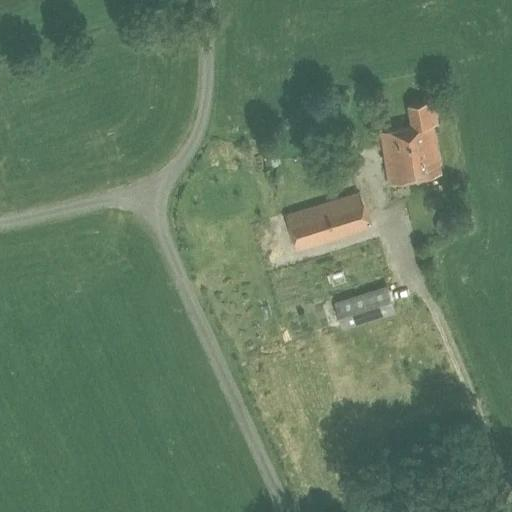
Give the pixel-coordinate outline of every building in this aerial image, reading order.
[(433,122),(438,121),(434,99),(410,104),(414,125),(382,130),(391,181),(441,172),(433,122)] [(350,165),(346,153),(333,157),(335,169),(350,165)] [(298,249),(369,227),(359,192),(288,213),(298,249)] [(241,218),(247,234),(276,225),(270,208),(241,218)] [(458,227),(459,222),(456,216),(451,213),(446,213),(442,214),(440,216),(438,219),(437,221),(437,224),(437,226),(438,229),(440,231),(442,233),(445,234),(447,235),(450,235),(452,234),(455,233),(457,230),(458,227)] [(285,274),(287,287),(315,281),(312,268),(285,274)] [(387,284),(333,300),(342,327),(395,311),(387,284)]
